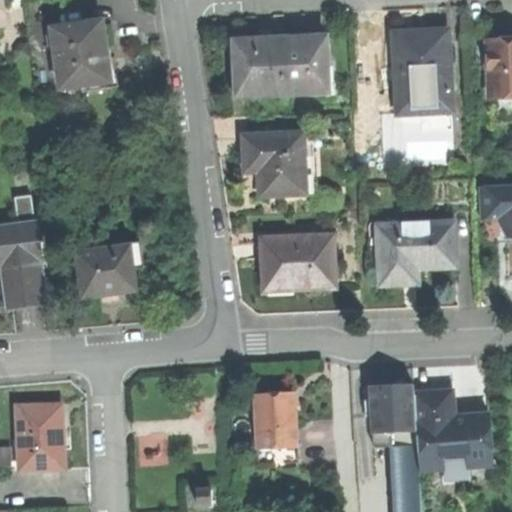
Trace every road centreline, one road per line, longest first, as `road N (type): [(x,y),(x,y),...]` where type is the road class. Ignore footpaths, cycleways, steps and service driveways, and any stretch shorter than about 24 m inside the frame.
road 1 (residential): [(174,1),(225,342)]
road 2 (residential): [(225,342),(511,342)]
road 3 (residential): [(104,351),(110,511)]
road 4 (residential): [(104,351),(225,342)]
